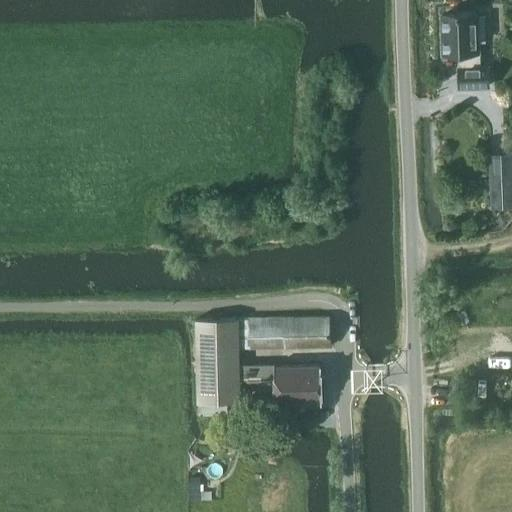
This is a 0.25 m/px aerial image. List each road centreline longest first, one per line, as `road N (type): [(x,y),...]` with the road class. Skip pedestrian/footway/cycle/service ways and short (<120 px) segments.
road 1 (unclassified): [(344,376),(341,315),(323,301),(0,308)]
road 2 (tertiary): [(414,374),(404,0)]
road 3 (tertiary): [(419,511),(414,374)]
road 4 (unclassified): [(347,511),(344,376)]
